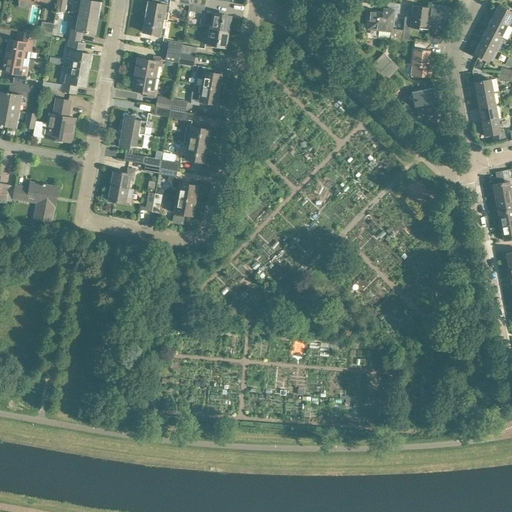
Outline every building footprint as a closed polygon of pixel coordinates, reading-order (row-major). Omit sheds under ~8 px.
[(58,0),(56,10),(65,12),(66,0),(58,0)] [(81,7),(79,14),(98,18),(100,2),(89,0),(76,0),(75,6),(81,7)] [(169,5),(148,2),(146,17),(162,20),(163,12),(168,13),(169,5)] [(203,13),(204,6),(189,4),(188,6),(187,10),(203,13)] [(428,27),(428,26),(435,27),(436,27),(436,26),(442,29),(453,9),(447,6),(431,4),(431,7),(430,7),(428,27)] [(511,11),(498,5),(492,17),(508,25),(511,26),(511,11)] [(419,26),(428,27),(430,7),(422,6),(421,9),(417,8),(417,11),(412,10),(411,17),(405,17),(403,30),(402,39),(409,40),(410,34),(410,27),(418,28),(419,26)] [(402,39),(403,30),(392,29),(394,9),(383,8),(382,15),(379,14),(379,11),(369,10),(368,20),(369,20),(368,26),(370,29),(376,30),(379,30),(391,32),(390,38),(390,41),(401,42),(402,39)] [(225,16),(225,15),(207,12),(206,19),(211,20),(210,28),(228,32),(230,17),(225,16)] [(95,33),(98,18),(79,14),(78,22),(73,22),(70,40),(80,42),(82,31),(95,33)] [(160,28),(162,20),(146,17),(143,32),(163,35),(165,29),(160,28)] [(502,37),(508,25),(492,17),(486,29),(502,37)] [(42,22),(40,35),(52,37),(54,24),(42,22)] [(225,46),(228,32),(210,28),(208,36),(206,36),(205,44),(219,46),(219,45),(225,46)] [(486,29),(480,41),(496,49),(502,37),(486,29)] [(7,46),(5,55),(24,58),(26,50),(30,51),(34,34),(18,31),(18,32),(19,32),(17,42),(9,40),(8,46),(7,46)] [(85,43),(80,42),(70,40),(68,50),(72,51),(69,67),(88,70),(91,54),(79,52),(80,48),(84,49),(85,43)] [(180,53),(181,45),(182,42),(168,40),(166,50),(180,53)] [(428,42),(427,42),(414,41),(412,66),(414,66),(413,75),(411,75),(411,76),(430,78),(432,63),(429,63),(430,50),(427,50),(428,42)] [(489,62),(496,49),(480,41),(474,54),(489,62)] [(197,48),(181,45),(180,53),(196,55),(197,48)] [(165,59),(154,57),(153,60),(138,58),(135,74),(156,78),(158,66),(163,67),(165,61),(178,63),(180,53),(166,50),(165,59)] [(180,53),(178,63),(178,64),(194,67),(196,55),(180,53)] [(371,66),(372,67),(379,73),(391,60),(384,53),(371,66)] [(8,81),(8,82),(24,84),(27,66),(23,65),(24,58),(5,55),(4,63),(3,65),(5,65),(3,71),(11,72),(10,81),(8,81)] [(379,73),(385,79),(386,80),(387,81),(399,68),(391,60),(379,73)] [(202,86),(219,89),(221,74),(205,71),(206,67),(198,66),(196,78),(203,79),(201,86),(202,86)] [(63,92),(75,94),(76,88),(73,87),(74,84),(85,86),(88,70),(69,67),(66,82),(65,81),(63,92)] [(511,75),(500,73),(498,79),(511,82),(511,75)] [(154,89),(156,78),(135,74),(132,90),(147,92),(147,96),(156,98),(157,90),(154,89)] [(474,82),(476,95),(493,92),(490,75),(473,78),(474,82)] [(0,91),(0,106),(19,110),(21,95),(28,97),(30,87),(16,84),(14,94),(8,93),(9,92),(7,91),(6,92),(0,91)] [(200,101),(216,104),(219,89),(202,86),(201,93),(194,91),(192,103),(191,103),(191,104),(199,105),(200,101)] [(420,115),(424,112),(430,118),(437,110),(432,105),(434,102),(436,102),(433,88),(418,91),(416,89),(414,91),(412,92),(412,94),(409,96),(413,100),(414,106),(415,106),(415,110),(420,115)] [(476,95),(479,108),(496,105),(493,92),(476,95)] [(158,97),(156,107),(170,110),(172,100),(158,97)] [(49,128),(49,130),(50,130),(48,138),(55,139),(55,140),(57,140),(57,139),(71,142),(73,133),(75,118),(68,117),(71,101),(52,98),(48,124),(51,124),(50,127),(50,128),(49,128)] [(172,100),(170,110),(184,112),(186,102),(172,100)] [(479,108),(481,121),(498,118),(496,105),(479,108)] [(16,127),(19,110),(0,106),(0,123),(1,124),(0,125),(3,125),(3,124),(16,127)] [(170,110),(156,107),(153,107),(151,114),(169,117),(170,110)] [(190,113),(184,112),(170,110),(169,117),(188,121),(190,113)] [(25,126),(33,128),(36,113),(34,113),(27,112),(25,126)] [(135,115),(124,113),(121,130),(144,134),(146,121),(134,119),(135,115)] [(498,118),(481,121),(484,136),(492,134),(493,139),(502,138),(498,118)] [(184,142),(200,144),(206,146),(209,129),(187,125),(184,142)] [(142,144),(144,134),(121,130),(118,144),(118,147),(128,149),(129,145),(142,147),(142,144)] [(203,162),(206,146),(200,144),(184,142),(181,158),(203,162)] [(143,163),(145,164),(160,166),(161,159),(160,159),(144,156),(143,163)] [(161,159),(160,166),(177,170),(179,170),(180,163),(161,159)] [(158,174),(160,166),(145,164),(144,170),(158,173),(158,174)] [(177,197),(195,200),(198,186),(180,183),(181,179),(179,177),(176,176),(177,170),(160,166),(158,174),(168,176),(168,179),(175,188),(179,189),(177,197)] [(114,171),(111,186),(128,188),(130,179),(136,180),(137,170),(128,169),(127,173),(114,171)] [(495,172),(497,183),(504,182),(502,171),(495,172)] [(495,198),(511,195),(511,194),(510,181),(504,182),(497,183),(492,185),(493,191),(494,191),(495,198)] [(55,200),(54,200),(55,196),(56,197),(58,187),(45,185),(45,184),(43,183),(42,184),(30,182),(29,188),(15,185),(12,197),(37,202),(34,219),(51,222),(54,205),(55,200)] [(131,203),(132,198),(127,197),(128,188),(111,186),(108,200),(125,203),(125,202),(131,203)] [(152,211),(155,193),(149,192),(145,210),(152,211)] [(158,213),(159,213),(162,194),(155,193),(152,211),(158,213)] [(497,212),(511,209),(511,195),(495,198),(497,206),(496,206),(497,212)] [(176,205),(171,204),(170,211),(175,212),(175,216),(174,216),(173,222),(178,223),(182,224),(183,218),(183,214),(192,215),(195,200),(177,197),(176,205)] [(501,226),(511,223),(511,209),(497,212),(499,218),(501,226)] [(502,234),(503,240),(511,238),(511,223),(501,226),(502,234)] [(300,286),(291,297),(298,303),(308,313),(309,313),(318,303),(300,286)] [(288,315),(293,320),(294,321),(300,315),(294,309),(293,309),(288,315)] [(300,315),(294,321),(301,327),(307,320),(300,315)]
